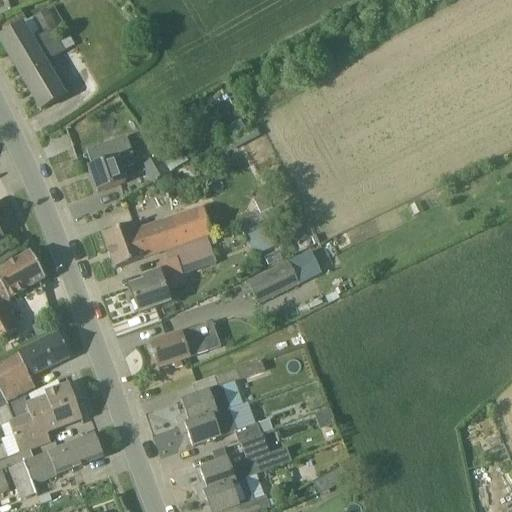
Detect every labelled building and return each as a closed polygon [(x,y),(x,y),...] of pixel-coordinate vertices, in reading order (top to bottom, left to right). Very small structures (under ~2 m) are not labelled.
[(47,11),(33,19),(44,38),(52,33),(58,30),(47,11)] [(0,38),(0,41),(41,111),(65,97),(46,63),(64,52),(52,33),(44,38),(34,44),(23,25),(0,38)] [(242,147),(256,175),(270,167),(256,140),(242,147)] [(167,152),(141,167),(151,184),(177,169),(167,152)] [(88,168),(97,195),(126,184),(121,170),(137,165),(133,153),(117,159),(117,158),(88,168)] [(260,215),(269,210),(272,209),(267,197),(263,199),(254,203),(260,215)] [(114,271),(164,253),(205,238),(212,235),(203,210),(145,231),(142,222),(102,236),(114,271)] [(260,216),(238,226),(253,258),(275,249),(260,216)] [(164,253),(167,264),(155,268),(157,274),(144,279),(145,283),(130,288),(140,315),(170,304),(165,291),(184,285),(180,272),(213,259),(205,238),(164,253)] [(3,303),(46,279),(31,254),(0,271),(0,340),(18,331),(3,303)] [(258,306),(298,287),(287,265),(247,285),(258,306)] [(325,298),(329,305),(340,300),(336,293),(325,298)] [(210,324),(150,344),(159,371),(173,366),(176,369),(182,367),(182,363),(189,360),(188,357),(206,351),(203,341),(214,337),(210,324)] [(29,378),(70,359),(60,333),(19,353),(0,362),(0,388),(6,402),(31,390),(32,391),(35,390),(29,378)] [(222,387),(222,388),(265,372),(261,361),(215,377),(219,388),(222,387)] [(38,435),(46,432),(82,418),(69,385),(45,394),(47,398),(27,406),(38,435)] [(176,419),(179,428),(217,415),(227,411),(230,410),(222,388),(222,387),(219,388),(181,402),(185,415),(176,419)] [(38,435),(27,406),(24,398),(3,408),(20,453),(50,442),(46,432),(38,435)] [(3,408),(0,409),(0,424),(1,426),(9,423),(3,408)] [(217,415),(179,428),(182,436),(188,434),(192,448),(234,433),(227,411),(217,415)] [(335,426),(330,411),(315,417),(318,425),(323,423),(325,429),(335,426)] [(258,424),(261,435),(273,431),(269,420),(258,424)] [(240,444),(261,437),(256,424),(235,432),(239,444),(240,444)] [(94,436),(88,438),(9,469),(22,500),(36,494),(33,485),(55,476),(102,458),(94,436)] [(198,496),(231,484),(255,475),(272,469),(261,437),(240,444),(248,465),(232,471),(228,460),(199,470),(204,484),(195,487),(198,496)] [(313,484),(320,496),(348,479),(341,467),(313,484)] [(1,473),(0,473),(0,495),(9,492),(1,473)] [(231,484),(198,496),(202,505),(206,503),(209,511),(221,511),(239,506),(231,484)] [(245,511),(256,511),(270,507),(266,497),(243,505),(245,511)]
